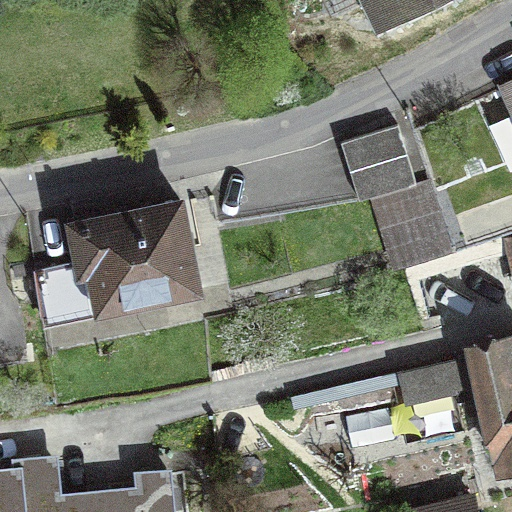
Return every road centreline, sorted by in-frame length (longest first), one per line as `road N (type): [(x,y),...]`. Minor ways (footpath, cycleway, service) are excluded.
road 1 (residential): [(511,19),(328,117),(210,153),(0,188)]
road 2 (residential): [(511,321),(422,351),(0,436)]
